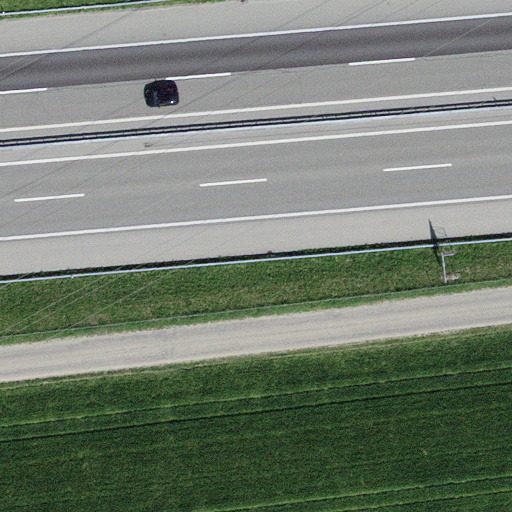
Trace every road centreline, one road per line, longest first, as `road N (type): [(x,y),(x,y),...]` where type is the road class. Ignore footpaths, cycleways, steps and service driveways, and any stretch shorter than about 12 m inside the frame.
road 1 (unclassified): [(511,304),(0,363)]
road 2 (motorway): [(511,50),(0,92)]
road 3 (motorway): [(0,201),(511,159)]
